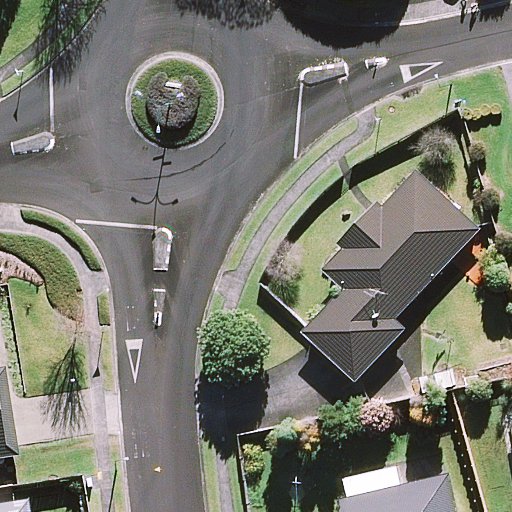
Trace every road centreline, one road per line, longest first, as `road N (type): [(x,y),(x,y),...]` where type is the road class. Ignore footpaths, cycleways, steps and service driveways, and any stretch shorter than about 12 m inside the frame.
road 1 (residential): [(169,511),(155,387),(169,188)]
road 2 (residential): [(511,31),(416,59),(264,87)]
road 3 (residential): [(94,135),(90,77),(103,50),(150,15),(180,12)]
road 4 (residential): [(264,87),(256,139),(241,160),(195,187),(169,188)]
road 5 (residential): [(180,12),(235,34),(264,87)]
